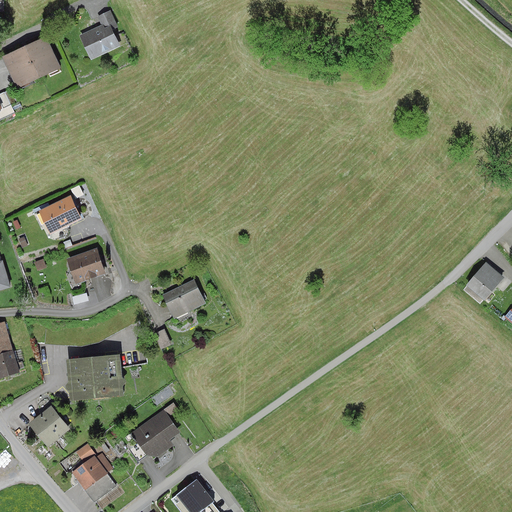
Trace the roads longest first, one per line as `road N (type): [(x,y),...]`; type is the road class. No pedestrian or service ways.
road 1 (residential): [(511,218),(437,290),(129,511)]
road 2 (residential): [(0,314),(79,314),(130,290)]
